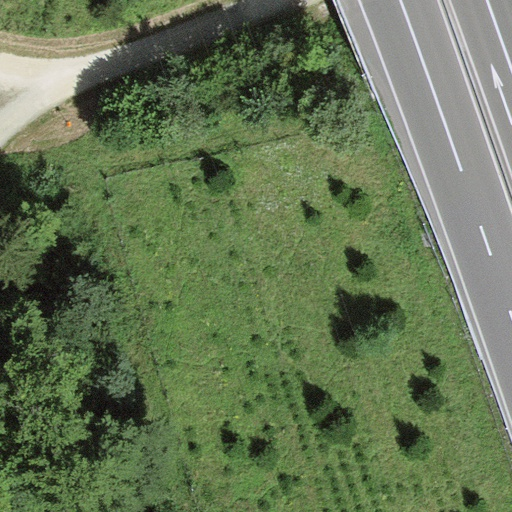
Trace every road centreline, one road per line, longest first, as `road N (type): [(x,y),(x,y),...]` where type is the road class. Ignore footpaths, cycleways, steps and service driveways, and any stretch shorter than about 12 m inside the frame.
road 1 (track): [(19,112),(65,83),(286,0)]
road 2 (motorway): [(376,0),(434,165),(479,218)]
road 3 (motorway): [(403,0),(479,218)]
road 4 (motorway): [(511,119),(469,0)]
